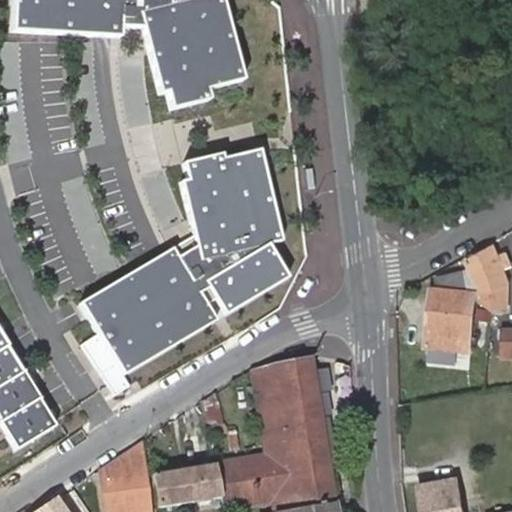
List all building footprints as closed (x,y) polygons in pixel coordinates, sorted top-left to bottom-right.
[(20,0),(18,31),(126,39),(127,29),(149,31),(169,92),(175,91),(180,108),(254,89),(228,0),(20,0)] [(178,252),(83,306),(131,378),(234,318),(292,281),(273,248),(288,243),(266,147),(192,166),(195,183),(189,185),(201,248),(184,260),(178,252)] [(492,249),(464,266),(466,270),(472,283),(466,283),(466,294),(473,294),(506,307),(509,280),(502,269),(497,259),(492,249)] [(506,255),(497,259),(502,269),(511,263),(506,255)] [(468,350),(473,302),(473,294),(466,294),(466,283),(435,282),(436,289),(431,289),(427,347),(468,350)] [(0,330),(0,417),(22,454),(61,431),(0,330)] [(266,358),(251,371),(268,464),(269,468),(274,493),(277,511),(337,511),(311,360),(308,360),(266,358)] [(214,459),(209,420),(197,423),(201,460),(214,459)] [(143,443),(101,471),(105,508),(146,506),(143,443)] [(268,464),(247,466),(250,482),(257,481),(258,495),(274,493),(269,468),(268,464)] [(215,470),(219,501),(258,495),(257,481),(250,482),(247,466),(215,470)] [(157,510),(219,501),(215,470),(152,478),(157,510)] [(420,486),(425,511),(460,511),(455,480),(420,486)] [(65,511),(56,498),(36,511),(65,511)]
